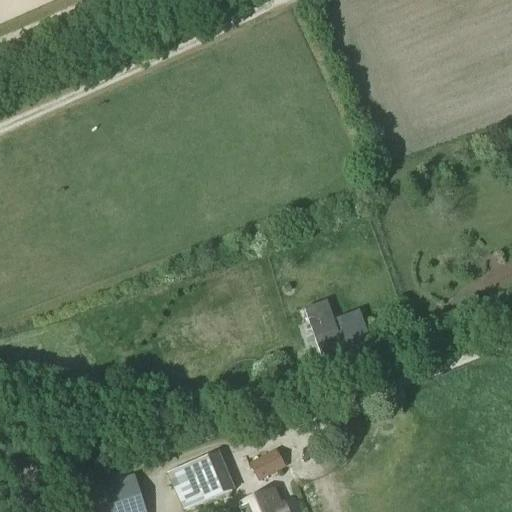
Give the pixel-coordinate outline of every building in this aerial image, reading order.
[(411,302),(425,294),(411,269),(397,277),(411,302)] [(273,454),(249,469),(258,484),(282,469),(273,454)] [(221,455),(169,477),(183,511),(191,511),(237,493),(221,455)] [(145,511),(136,480),(73,499),(76,511),(145,511)] [(272,495),(238,511),(284,511),(283,508),(279,509),(279,510),(278,509),(272,496),(272,495)]
